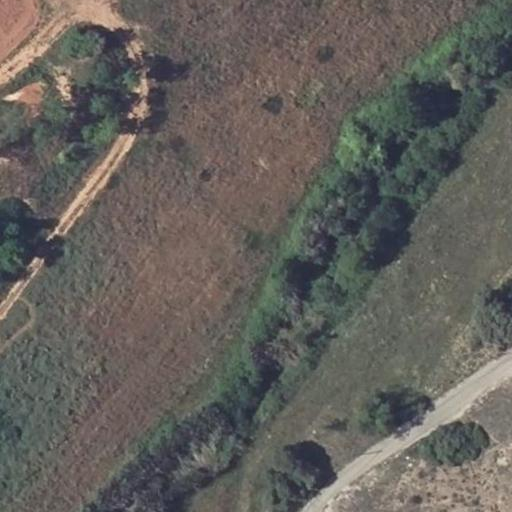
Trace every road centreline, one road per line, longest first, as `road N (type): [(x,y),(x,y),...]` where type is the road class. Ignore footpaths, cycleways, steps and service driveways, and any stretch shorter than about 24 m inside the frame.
road 1 (track): [(0,311),(119,154),(136,118),(139,75),(126,29),(76,0)]
road 2 (unclassified): [(511,362),(369,459),(312,511)]
